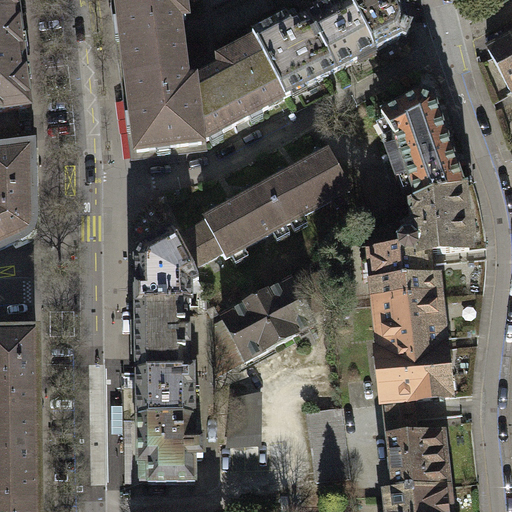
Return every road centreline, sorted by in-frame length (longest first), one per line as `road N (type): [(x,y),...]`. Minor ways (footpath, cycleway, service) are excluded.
road 1 (residential): [(446,40),(507,233),(492,406),(501,511)]
road 2 (residential): [(446,40),(215,166),(86,183)]
road 3 (tertiary): [(90,511),(87,288)]
road 4 (tertiary): [(86,183),(68,0)]
